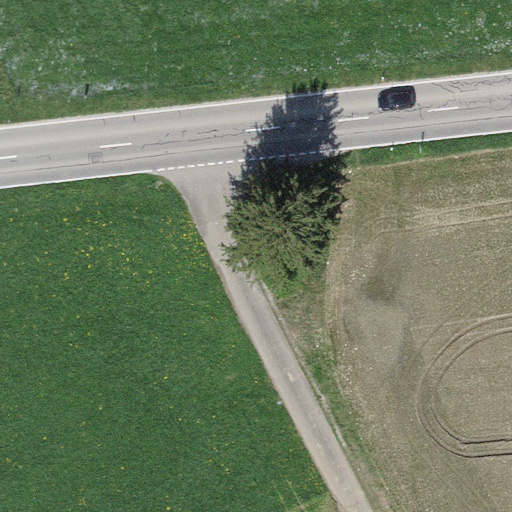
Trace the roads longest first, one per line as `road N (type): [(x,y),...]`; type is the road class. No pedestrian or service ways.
road 1 (tertiary): [(0,161),(511,106)]
road 2 (track): [(362,511),(177,142)]
